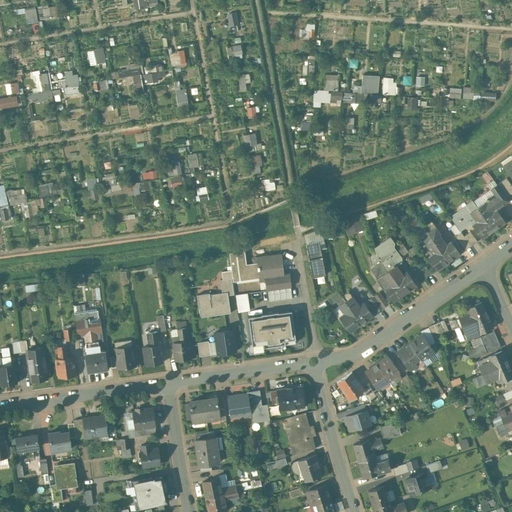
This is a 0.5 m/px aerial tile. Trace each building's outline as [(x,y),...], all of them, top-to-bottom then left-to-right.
[(134,0),(136,8),(161,6),(160,0),(134,0)] [(41,18),(59,16),(58,6),(40,9),(41,18)] [(28,23),(40,22),(39,8),(27,8),(28,23)] [(229,13),(230,25),(240,24),(239,12),(229,13)] [(302,29),(302,36),(316,37),(316,23),(308,23),(307,30),(302,29)] [(244,44),(229,45),(230,58),(244,58),(244,44)] [(89,50),(91,65),(108,62),(105,47),(89,50)] [(174,67),(188,64),(186,50),(171,52),(174,67)] [(304,73),(316,74),(316,55),(308,55),(308,63),(305,63),(304,73)] [(140,62),(127,64),(128,69),(112,71),(113,79),(142,74),(140,62)] [(146,73),(158,71),(159,77),(166,76),(164,63),(145,66),(146,73)] [(54,90),(51,72),(41,74),(41,70),(34,71),(37,89),(29,91),(31,99),(37,98),(37,101),(62,96),(61,88),(54,90)] [(79,73),(75,74),(74,70),(66,71),(67,78),(59,80),(61,88),(64,87),(66,95),(83,92),(79,73)] [(147,84),(160,80),(158,72),(144,75),(147,84)] [(248,90),(248,82),(252,82),(251,73),(240,74),(241,91),(248,90)] [(339,90),(340,74),(328,74),(328,90),(339,90)] [(381,92),(381,75),(364,74),(363,85),(354,85),(354,75),(348,75),(348,91),(381,92)] [(416,85),(425,85),(426,77),(416,76),(416,85)] [(384,77),(384,94),(396,94),(397,77),(384,77)] [(109,89),(108,80),(100,80),(101,89),(109,89)] [(8,83),(8,93),(21,92),(20,82),(8,83)] [(465,86),(464,98),(475,99),(476,87),(465,86)] [(452,87),(451,97),(462,98),(464,89),(452,87)] [(188,88),(178,90),(179,102),(190,101),(188,88)] [(315,103),(332,103),(332,90),(315,90),(315,103)] [(352,102),(354,93),(345,91),(343,100),(352,102)] [(362,93),(354,93),(354,102),(362,102),(362,93)] [(332,105),(342,105),(342,94),(332,94),(332,105)] [(418,110),(418,97),(405,96),(405,102),(408,103),(408,109),(418,110)] [(20,97),(0,97),(0,108),(21,107),(20,97)] [(250,118),(257,117),(256,106),(249,107),(250,118)] [(304,121),(303,129),(312,129),(313,121),(304,121)] [(245,149),(263,148),(262,142),(258,142),(258,133),(244,134),(245,149)] [(363,141),(362,152),(372,153),(373,142),(363,141)] [(190,167),(200,166),(198,153),(188,154),(190,167)] [(263,154),(254,155),(255,166),(264,165),(263,154)] [(171,162),(172,174),(183,173),(182,161),(171,162)] [(108,183),(116,182),(116,174),(108,174),(108,183)] [(89,178),(89,187),(98,187),(97,177),(89,178)] [(267,190),(277,188),(275,178),(265,180),(267,190)] [(511,194),(511,187),(506,179),(497,185),(506,198),(511,194)] [(39,184),(41,195),(54,193),(52,182),(39,184)] [(152,182),(124,184),(125,192),(153,190),(152,182)] [(0,204),(9,204),(7,184),(0,185),(0,204)] [(494,195),(477,208),(484,218),(496,209),(496,210),(508,202),(506,198),(497,185),(490,190),(494,195)] [(199,187),(201,199),(210,198),(208,186),(199,187)] [(25,187),(8,191),(12,205),(28,201),(25,187)] [(46,197),(31,200),(32,203),(26,205),(28,216),(40,214),(39,209),(48,207),(46,197)] [(55,210),(65,210),(65,201),(55,201),(55,210)] [(473,203),(451,218),(460,231),(471,223),(473,226),(484,218),(477,208),(473,203)] [(11,208),(1,209),(3,220),(13,219),(11,208)] [(496,209),(484,218),(493,230),(504,222),(496,210),(496,209)] [(350,232),(363,229),(360,215),(347,218),(350,232)] [(493,230),(484,218),(473,226),(482,238),(493,230)] [(427,232),(420,222),(413,226),(433,254),(439,250),(432,239),(427,232)] [(435,226),(427,232),(432,239),(439,235),(440,234),(435,226)] [(464,236),(461,232),(455,236),(465,250),(470,246),(464,236)] [(477,241),(470,232),(464,236),(470,246),(477,241)] [(439,235),(432,239),(439,250),(446,245),(439,235)] [(393,243),(389,238),(374,249),(376,253),(382,262),(388,270),(395,265),(395,266),(400,262),(401,258),(393,247),(393,243)] [(279,241),(263,246),(264,253),(281,252),(279,241)] [(460,254),(451,241),(446,245),(439,250),(448,262),(460,254)] [(319,242),(306,245),(312,278),(325,275),(319,242)] [(401,246),(399,251),(406,255),(408,250),(401,246)] [(433,254),(428,257),(437,270),(448,262),(439,250),(433,254)] [(244,251),(229,253),(230,260),(245,258),(244,251)] [(281,254),(257,257),(258,266),(258,270),(259,270),(259,277),(266,277),(266,283),(267,290),(291,287),(289,275),(284,276),(281,254)] [(245,258),(230,260),(233,278),(246,276),(246,279),(259,277),(259,270),(258,270),(258,266),(255,267),(255,264),(246,265),(245,258)] [(382,262),(371,269),(377,278),(377,279),(384,289),(395,281),(388,270),(382,262)] [(395,265),(388,270),(395,281),(402,276),(395,266),(395,265)] [(431,274),(424,266),(420,269),(426,277),(431,274)] [(416,285),(407,273),(402,276),(395,281),(404,293),(416,285)] [(233,278),(220,280),(222,293),(228,292),(228,296),(235,295),(233,278)] [(395,281),(384,289),(393,301),(404,293),(395,281)] [(291,287),(267,290),(269,302),(292,298),(291,287)] [(337,290),(326,298),(331,305),(342,297),(337,290)] [(222,293),(210,295),(209,293),(196,295),(199,309),(200,318),(230,313),(228,296),(228,292),(222,293)] [(360,306),(349,292),(342,297),(345,301),(352,312),(360,306)] [(388,305),(379,292),(374,296),(382,309),(388,305)] [(245,293),(235,295),(238,313),(248,311),(245,293)] [(374,296),(368,300),(377,313),(382,309),(374,296)] [(352,312),(345,301),(339,305),(347,316),(352,312)] [(481,302),(467,308),(469,313),(458,318),(461,325),(486,315),(481,302)] [(372,316),(364,303),(360,306),(352,312),(361,324),(372,316)] [(88,312),(74,313),(77,335),(87,334),(89,343),(85,343),(87,353),(99,351),(98,342),(97,342),(96,333),(102,332),(100,318),(90,320),(90,318),(89,319),(88,312)] [(280,314),(251,318),(255,344),(263,343),(263,348),(296,343),(291,312),(280,314)] [(347,316),(341,320),(350,332),(361,324),(352,312),(347,316)] [(486,315),(461,325),(467,338),(492,327),(486,315)] [(439,323),(428,327),(432,337),(443,333),(439,323)] [(71,328),(64,330),(65,340),(73,339),(71,328)] [(186,328),(177,329),(179,342),(188,340),(186,328)] [(156,329),(144,331),(145,337),(148,336),(150,346),(158,345),(156,329)] [(233,330),(214,332),(218,354),(236,351),(233,330)] [(494,332),(480,337),(483,345),(497,339),(494,332)] [(421,335),(409,344),(420,359),(425,355),(427,358),(434,352),(421,335)] [(497,339),(483,345),(487,353),(500,347),(497,339)] [(26,340),(19,341),(20,352),(27,351),(27,350),(26,340)] [(179,342),(173,343),(173,349),(175,360),(191,358),(188,340),(179,342)] [(19,341),(12,342),(14,353),(20,352),(19,341)] [(208,341),(197,343),(199,357),(210,355),(208,341)] [(409,344),(397,352),(409,370),(416,365),(415,363),(420,359),(409,344)] [(150,346),(144,347),(147,364),(162,362),(160,345),(158,345),(150,346)] [(483,345),(467,351),(471,359),(487,353),(483,345)] [(66,346),(53,347),(54,354),(59,354),(59,358),(68,357),(66,346)] [(134,366),(132,346),(114,348),(115,355),(117,367),(117,368),(134,366)] [(27,350),(27,351),(28,362),(45,359),(43,348),(27,350)] [(87,353),(85,353),(88,372),(106,370),(103,351),(99,351),(87,353)] [(502,351),(488,357),(490,362),(479,367),(482,374),(507,363),(502,351)] [(11,356),(1,357),(2,365),(12,364),(11,356)] [(59,358),(56,358),(59,377),(76,374),(73,356),(68,357),(59,358)] [(398,373),(387,357),(376,365),(386,379),(391,376),(392,378),(393,377),(394,378),(397,375),(397,374),(398,373)] [(28,362),(31,381),(47,378),(45,359),(28,362)] [(2,365),(0,365),(0,380),(1,385),(17,383),(15,363),(12,364),(2,365)] [(511,374),(507,363),(482,374),(485,382),(497,377),(499,382),(511,376),(511,374)] [(376,365),(365,373),(376,389),(388,381),(386,379),(376,365)] [(364,390),(351,372),(337,383),(349,401),(363,391),(364,390)] [(301,387),(277,390),(279,403),(279,409),(304,406),(301,387)] [(379,400),(369,387),(364,390),(363,391),(368,398),(367,399),(370,403),(379,400)] [(277,390),(270,391),(272,404),(279,403),(277,390)] [(511,390),(509,392),(503,394),(505,400),(511,396),(511,390)] [(261,405),(259,391),(247,393),(247,395),(249,407),(251,406),(253,420),(263,418),(263,421),(269,420),(267,404),(261,405)] [(247,395),(227,397),(230,416),(241,415),(240,411),(248,410),(249,413),(250,413),(249,407),(247,395)] [(216,398),(203,400),(206,419),(219,417),(218,409),(216,398)] [(203,400),(190,402),(192,419),(192,421),(206,419),(203,400)] [(190,403),(184,404),(186,420),(192,419),(190,403)] [(511,404),(509,406),(511,411),(500,416),(503,424),(511,419),(511,404)] [(364,405),(346,410),(348,416),(365,410),(364,405)] [(142,412),(133,413),(135,429),(153,426),(154,426),(151,408),(141,410),(142,412)] [(348,416),(345,417),(349,430),(370,424),(366,410),(348,416)] [(305,413),(286,419),(293,443),(299,441),(302,453),(315,449),(305,413)] [(104,414),(82,418),(85,438),(99,436),(98,432),(107,431),(104,414)] [(82,418),(73,420),(76,439),(85,438),(82,418)] [(511,419),(503,424),(506,431),(511,428),(511,419)] [(395,423),(380,427),(384,440),(401,434),(399,429),(395,423)] [(153,426),(135,429),(128,430),(129,438),(155,435),(153,426)] [(59,431),(48,433),(51,451),(66,449),(71,448),(69,432),(68,432),(60,433),(59,431)] [(36,434),(16,437),(18,450),(38,448),(36,434)] [(196,440),(195,440),(197,453),(217,450),(215,437),(207,438),(196,440)] [(128,438),(116,440),(117,450),(129,448),(128,438)] [(381,438),(370,441),(373,450),(383,447),(381,438)] [(466,438),(458,441),(460,450),(468,447),(466,438)] [(369,440),(353,444),(358,462),(375,457),(373,450),(370,441),(369,440)] [(149,444),(140,446),(141,451),(140,451),(142,467),(160,464),(157,448),(150,449),(149,444)] [(217,450),(197,453),(199,466),(211,464),(219,463),(217,450)] [(315,456),(299,461),(303,473),(306,481),(323,476),(319,465),(318,465),(315,456)] [(375,457),(358,462),(363,478),(380,473),(380,472),(377,464),(375,457)] [(267,462),(269,469),(287,465),(285,458),(267,462)] [(48,473),(46,459),(39,460),(41,474),(48,473)] [(299,461),(294,463),(291,467),(293,472),(298,475),(303,473),(299,461)] [(387,461),(377,464),(380,472),(390,469),(387,461)] [(440,461),(426,465),(428,473),(442,468),(440,461)] [(73,464),(54,467),(57,484),(57,487),(61,486),(76,484),(73,464)] [(406,464),(393,468),(395,475),(408,471),(406,464)] [(425,473),(405,480),(410,495),(430,488),(425,473)] [(162,475),(130,480),(130,481),(132,480),(132,485),(131,486),(133,495),(134,504),(135,503),(136,508),(135,509),(136,509),(167,503),(165,492),(166,492),(162,475)] [(219,478),(202,482),(206,498),(222,494),(221,488),(219,478)] [(57,484),(50,485),(52,503),(63,501),(61,486),(57,487),(57,484)] [(235,485),(221,488),(222,494),(237,491),(235,485)] [(326,485),(306,491),(310,505),(313,505),(330,499),(326,485)] [(384,486),(368,491),(374,507),(390,502),(384,486)] [(301,487),(288,491),(290,498),(303,494),(301,487)] [(237,491),(222,494),(223,500),(238,497),(237,491)] [(222,494),(206,498),(208,511),(222,511),(226,511),(223,500),(222,494)] [(334,511),(330,499),(313,505),(315,511),(334,511)] [(390,502),(374,507),(375,511),(393,511),(390,502)]
